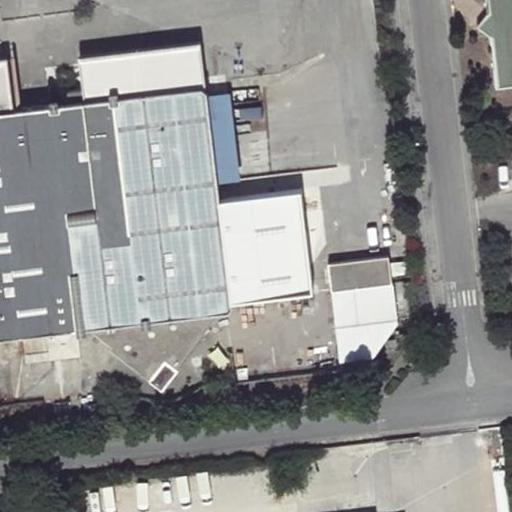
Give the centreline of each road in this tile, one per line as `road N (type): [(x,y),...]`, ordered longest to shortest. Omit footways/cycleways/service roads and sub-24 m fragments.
road 1 (residential): [(473,400),(0,457)]
road 2 (residential): [(426,0),(473,400)]
